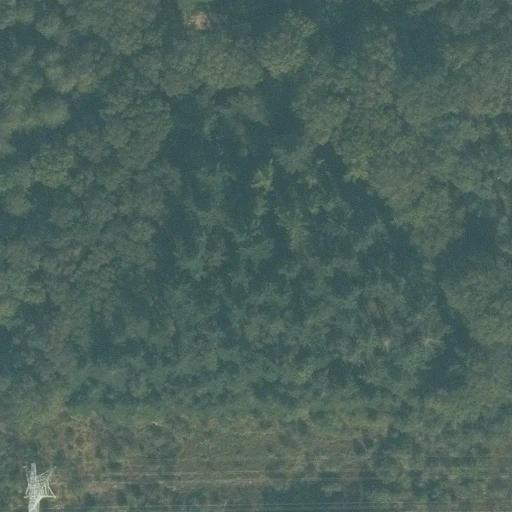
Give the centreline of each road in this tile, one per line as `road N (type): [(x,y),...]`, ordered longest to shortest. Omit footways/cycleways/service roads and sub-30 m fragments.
road 1 (track): [(511,112),(454,111),(195,22),(163,31),(49,123)]
road 2 (track): [(56,27),(159,26),(189,0)]
road 3 (track): [(49,123),(0,241)]
